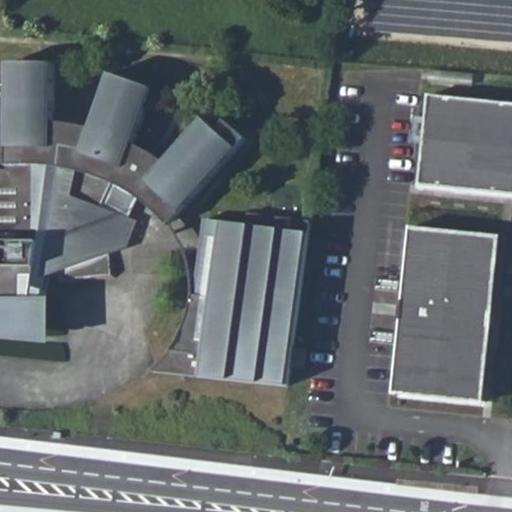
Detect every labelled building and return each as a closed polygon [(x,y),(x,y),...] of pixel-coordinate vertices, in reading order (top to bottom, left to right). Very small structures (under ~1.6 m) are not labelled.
[(13,58),(13,105),(59,105),(59,58),(40,58),(40,51),(31,51),(31,58),(13,58)] [(0,333),(41,335),(51,278),(58,277),(59,287),(84,285),(83,276),(98,272),(99,283),(116,282),(113,250),(107,252),(101,237),(129,236),(134,222),(103,211),(112,186),(114,178),(117,180),(125,183),(132,187),(139,191),(145,195),(150,199),(156,203),(161,208),(168,214),(169,216),(172,220),(176,224),(247,143),(226,124),(218,134),(205,121),(166,165),(139,139),(156,93),(113,78),(93,132),(59,117),(59,140),(13,140),(13,165),(0,165),(0,333)] [(511,103),(428,95),(420,186),(511,194),(511,103)] [(59,105),(13,105),(13,140),(59,140),(59,117),(59,105)] [(114,178),(112,186),(118,188),(129,194),(133,196),(137,199),(144,203),(147,206),(149,208),(153,211),(156,213),(160,217),(164,221),(170,228),(176,224),(172,220),(169,216),(168,214),(161,208),(156,203),(150,199),(145,195),(139,191),(132,187),(125,183),(117,180),(114,178)] [(150,378),(289,396),(292,377),(294,358),(311,232),(248,224),(247,235),(204,229),(194,304),(190,304),(188,317),(181,337),(179,343),(174,351),(171,355),(167,361),(166,362),(165,364),(163,366),(161,368),(157,372),(155,374),(150,378)] [(500,237),(410,227),(395,392),(483,401),(500,237)] [(98,272),(83,276),(84,285),(99,283),(98,272)] [(307,360),(294,358),(292,377),(305,379),(307,360)]
